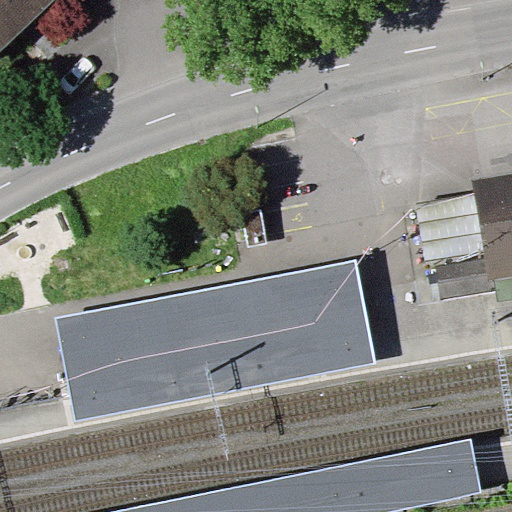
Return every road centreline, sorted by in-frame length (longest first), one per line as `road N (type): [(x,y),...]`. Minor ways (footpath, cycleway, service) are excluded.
road 1 (tertiary): [(511,33),(284,79),(159,119)]
road 2 (tertiary): [(159,119),(0,189)]
road 3 (residential): [(166,0),(148,41),(159,119)]
